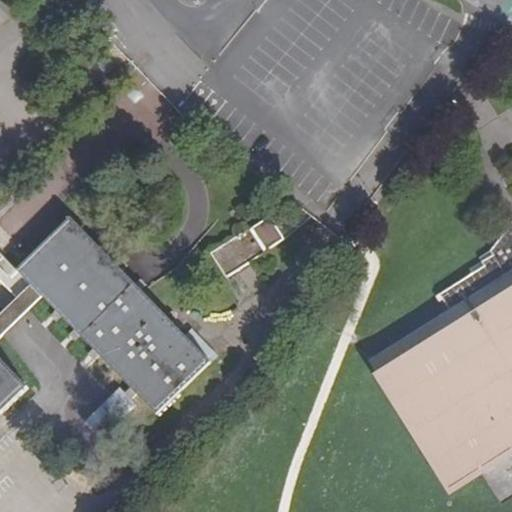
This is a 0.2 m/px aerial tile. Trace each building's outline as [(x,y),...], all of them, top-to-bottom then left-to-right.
[(20,266),(51,299),(164,420),(217,371),(73,217),(20,266)] [(270,218),(253,230),(268,252),(285,240),(270,218)] [(370,359),(450,483),(447,485),(451,490),(454,490),(455,489),(453,485),(478,470),(484,471),(487,469),(489,463),(511,449),(511,224),(491,251),(480,258),(482,262),(471,269),(473,273),(436,295),(440,301),(444,299),(451,310),(370,359)] [(268,252),(253,230),(213,255),(228,278),(268,252)] [(0,274),(19,295),(0,313),(0,345),(51,299),(20,266),(0,244),(0,274)] [(0,421),(33,391),(0,354),(0,421)] [(90,421),(107,439),(144,404),(126,386),(90,421)]
